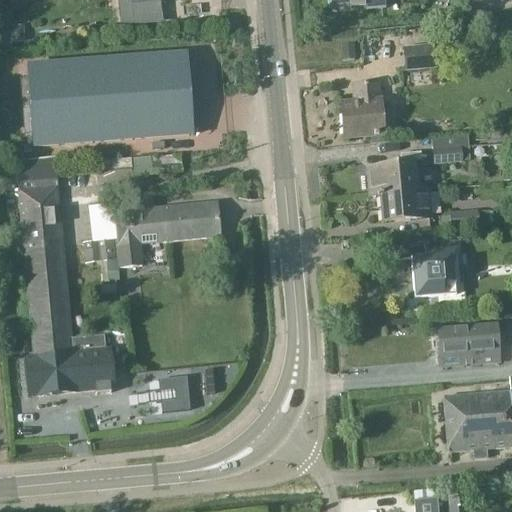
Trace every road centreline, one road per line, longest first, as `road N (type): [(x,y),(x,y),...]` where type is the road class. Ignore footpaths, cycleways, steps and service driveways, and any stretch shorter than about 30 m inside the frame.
road 1 (secondary): [(279,423),(300,329),(269,0)]
road 2 (secondary): [(0,488),(188,471),(237,458),(279,423)]
